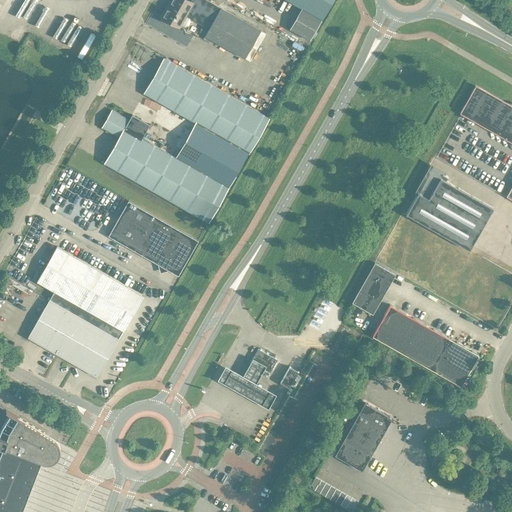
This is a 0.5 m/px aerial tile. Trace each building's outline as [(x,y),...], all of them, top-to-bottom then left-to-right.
[(19,0),(13,11),(28,19),(38,0),(19,0)] [(260,30),(206,0),(190,0),(189,3),(184,0),(171,0),(162,17),(178,26),(185,14),(209,27),(204,36),(215,42),(244,58),(260,30)] [(286,0),(302,8),(290,30),(309,41),(332,0),(286,0)] [(159,13),(165,4),(161,1),(154,10),(159,13)] [(69,19),(64,32),(69,34),(74,21),(69,19)] [(164,58),(146,89),(143,94),(195,123),(247,153),(248,153),(268,118),(164,58)] [(511,108),(502,103),(476,88),(461,114),(511,142),(511,108)] [(227,187),(141,138),(149,125),(132,115),(129,120),(112,110),(102,128),(119,137),(104,163),(208,222),(227,187)] [(195,123),(175,158),(227,187),(247,153),(195,123)] [(155,137),(158,127),(150,125),(148,135),(155,137)] [(469,250),(493,208),(445,181),(448,177),(442,174),(443,174),(431,168),(417,193),(405,214),(469,250)] [(178,276),(196,244),(198,241),(128,201),(108,236),(178,276)] [(63,308),(118,339),(143,296),(56,246),(36,281),(54,291),(49,300),(63,308)] [(374,263),(357,292),(351,303),(372,314),(395,274),(374,263)] [(63,308),(49,300),(27,337),(28,337),(97,377),(118,339),(63,308)] [(389,304),(372,336),(460,386),(478,355),(389,304)] [(258,349),(250,361),(270,373),(277,360),(258,349)] [(267,367),(253,359),(244,376),(226,366),(218,381),(270,409),(277,395),(257,384),(267,367)] [(280,383),(280,384),(284,386),(289,388),(298,372),(294,369),(289,367),(280,383)] [(391,418),(364,402),(334,455),(361,470),(391,418)] [(46,436),(46,435),(45,434),(5,410),(5,411),(10,413),(1,428),(0,430),(0,511),(21,511),(30,491),(41,461),(43,462),(46,463),(48,463),(50,462),(52,461),(54,460),(56,459),(57,457),(58,455),(59,453),(59,451),(59,448),(59,446),(58,444),(57,443),(56,442),(55,442),(53,441),(52,441),(50,441),(46,439),(46,438),(46,437),(46,436)] [(357,501),(315,477),(309,488),(351,511),(357,501)]
